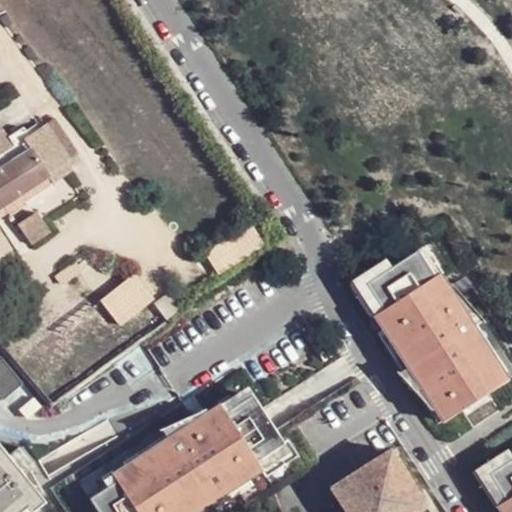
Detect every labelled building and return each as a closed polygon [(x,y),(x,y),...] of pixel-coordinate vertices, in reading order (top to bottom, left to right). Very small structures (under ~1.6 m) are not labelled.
[(54,121),(46,126),(70,163),(80,157),(54,121)] [(0,210),(16,200),(20,207),(21,208),(54,187),(48,179),(66,167),(70,163),(46,126),(0,157),(0,210)] [(48,179),(54,187),(71,175),(66,167),(48,179)] [(16,200),(0,210),(0,220),(20,207),(16,200)] [(31,253),(51,238),(37,217),(16,232),(31,253)] [(428,269),(417,252),(388,270),(365,285),(382,311),(375,316),(383,330),(391,343),(393,341),(409,367),(426,393),(423,394),(441,422),(499,385),(482,358),(484,357),(467,330),(471,327),(447,290),(438,276),(434,278),(428,269)] [(365,285),(388,270),(383,262),(349,283),(371,318),(375,316),(382,311),(365,285)] [(428,269),(434,278),(438,276),(441,274),(435,264),(428,269)] [(83,275),(76,267),(55,283),(62,291),(83,275)] [(122,332),(156,304),(134,279),(102,305),(122,332)] [(447,290),(471,327),(474,325),(481,321),(451,287),(447,290)] [(156,304),(165,319),(177,309),(167,295),(156,304)] [(471,327),(467,330),(484,357),(491,352),(474,325),(471,327)] [(391,343),(383,330),(376,334),(400,372),(409,367),(393,341),(391,343)] [(426,393),(409,367),(400,372),(396,375),(427,410),(431,407),(423,394),(426,393)] [(244,479),(247,482),(288,457),(249,396),(222,413),(218,405),(203,415),(167,438),(170,442),(143,459),(114,477),(115,480),(89,497),(98,511),(191,511),(208,502),(244,479)] [(165,435),(167,438),(203,415),(200,410),(161,428),(165,435)] [(143,459),(170,442),(167,438),(165,435),(138,452),(143,459)] [(0,511),(18,511),(28,504),(32,510),(45,500),(24,473),(8,454),(0,443),(0,511)] [(8,454),(24,473),(34,464),(19,445),(8,454)] [(415,511),(427,505),(389,448),(374,457),(356,468),(330,485),(343,505),(347,511),(415,511)] [(471,473),(493,508),(495,506),(504,501),(487,475),(510,460),(504,451),(471,473)] [(511,511),(511,458),(510,460),(487,475),(504,501),(495,506),(498,511),(511,511)] [(247,482),(244,479),(208,502),(214,511),(251,488),(247,482)] [(213,511),(214,511),(208,502),(191,511),(213,511)]
